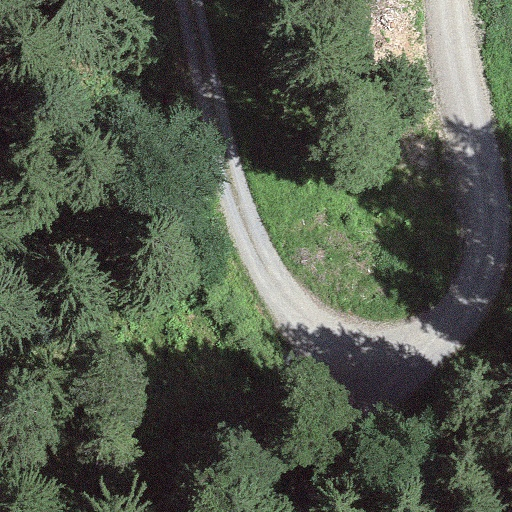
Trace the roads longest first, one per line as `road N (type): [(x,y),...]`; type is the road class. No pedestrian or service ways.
road 1 (track): [(452,0),(485,209),(476,286),(459,318),(417,345),(378,349),(315,320),(255,234),(193,0)]
road 2 (track): [(378,349),(335,474),(312,511)]
